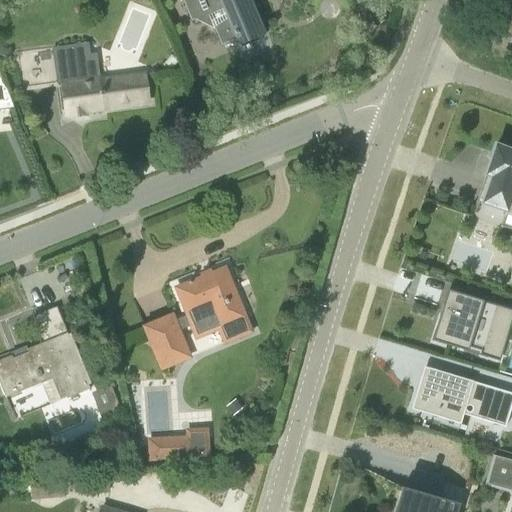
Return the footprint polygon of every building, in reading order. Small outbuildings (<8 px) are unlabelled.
[(239,45),(263,35),(248,0),(202,0),(221,47),(237,40),(239,45)] [(102,109),(148,103),(144,75),(119,79),(101,81),(98,60),(97,54),(90,55),(88,43),(54,48),(55,51),(18,56),(22,87),(59,83),(62,82),(66,116),(70,115),(70,118),(86,116),(86,113),(90,113),(89,109),(102,108),(102,109)] [(0,62),(9,65),(13,53),(0,47),(0,62)] [(482,204),(505,212),(511,214),(511,151),(495,146),(485,176),(491,178),(482,204)] [(503,214),(486,207),(482,218),(499,225),(503,214)] [(144,328),(162,371),(192,359),(181,331),(189,328),(190,330),(213,321),(224,346),(252,335),(225,269),(192,282),(187,283),(188,284),(176,289),(187,316),(174,321),(172,316),(144,328)] [(511,310),(453,293),(446,316),(442,315),(437,332),(435,331),(431,341),(481,357),(489,330),(507,335),(511,320),(511,310)] [(33,317),(44,343),(27,350),(28,352),(12,359),(11,356),(0,360),(0,384),(6,399),(58,377),(67,400),(90,390),(56,307),(33,317)] [(511,404),(511,394),(425,368),(420,385),(418,384),(411,410),(439,418),(441,409),(445,410),(445,409),(462,415),(466,402),(475,405),(471,416),(471,417),(505,428),(511,404)] [(91,394),(102,420),(121,412),(111,386),(91,394)] [(234,416),(243,409),(236,400),(227,407),(234,416)] [(148,463),(194,460),(210,460),(208,428),(185,430),(185,437),(147,439),(148,463)] [(14,464),(22,473),(31,466),(23,457),(14,464)] [(511,461),(497,457),(496,460),(495,463),(492,462),(492,463),(495,464),(494,469),(491,469),(490,469),(493,470),(492,475),(489,475),(492,476),(490,481),(487,481),(511,488),(511,461)] [(109,493),(110,477),(70,475),(69,490),(109,493)] [(61,477),(29,481),(31,501),(63,497),(61,477)] [(457,511),(460,505),(437,499),(401,488),(394,511),(457,511)]
